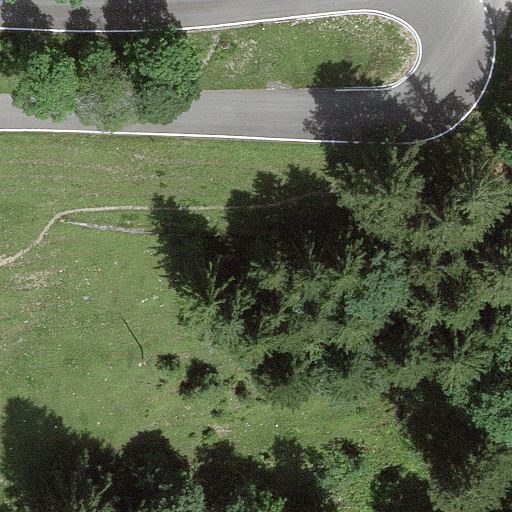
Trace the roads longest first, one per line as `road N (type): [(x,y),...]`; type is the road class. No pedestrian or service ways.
road 1 (tertiary): [(0,113),(403,118),(439,99),(456,61),(452,26),(433,0)]
road 2 (tertiary): [(262,0),(125,13),(0,11)]
